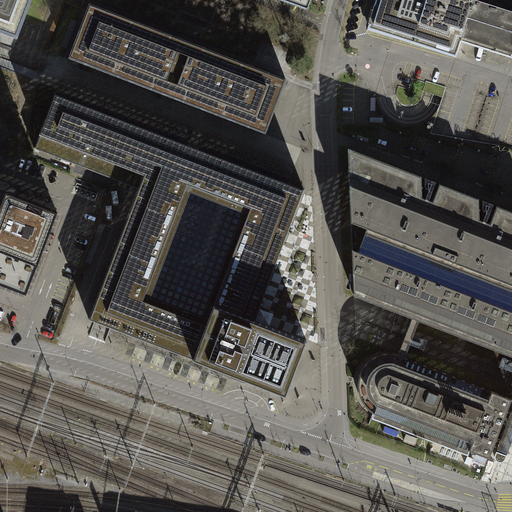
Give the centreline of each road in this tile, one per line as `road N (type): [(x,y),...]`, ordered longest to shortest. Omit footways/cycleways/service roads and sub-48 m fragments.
road 1 (residential): [(328,447),(336,398),(324,78),(341,0)]
road 2 (unknown): [(152,213),(273,256),(293,242),(299,216),(288,194),(235,173),(180,167),(161,190)]
road 3 (residential): [(0,350),(328,447)]
road 4 (residential): [(511,503),(328,447)]
road 5 (unknown): [(132,225),(149,145),(64,103)]
road 6 (unknown): [(86,355),(132,225)]
